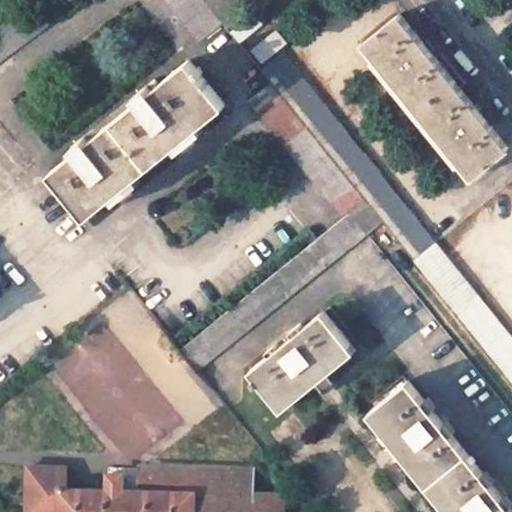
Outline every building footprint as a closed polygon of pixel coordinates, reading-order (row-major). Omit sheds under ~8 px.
[(39,0),(0,28),(0,61),(55,21),(39,0)] [(162,0),(197,43),(220,25),(198,0),(162,0)] [(198,0),(220,25),(224,30),(246,12),(237,0),(198,0)] [(399,15),(365,44),(474,175),(509,146),(399,15)] [(259,30),(249,17),(227,34),(238,47),(259,30)] [(250,49),(259,61),(283,43),(273,31),(250,49)] [(412,260),(436,240),(280,51),(257,71),(270,86),(353,188),(412,260)] [(55,173),(89,216),(222,110),(186,65),(165,84),(161,80),(140,96),(144,100),(101,136),(98,131),(77,148),(80,153),(55,173)] [(248,104),(331,205),(353,188),(270,86),(248,104)] [(201,372),(368,237),(350,216),(183,349),(201,372)] [(412,260),(511,381),(511,331),(436,240),(412,260)] [(252,373),(257,380),(254,383),(258,388),(262,385),(285,412),(359,353),(326,312),(252,373)] [(511,511),(511,507),(409,382),(372,412),(453,511),(511,511)] [(62,465),(26,464),(25,511),(279,511),(280,491),(139,487),(139,466),(108,465),(107,486),(62,485),(62,465)]
